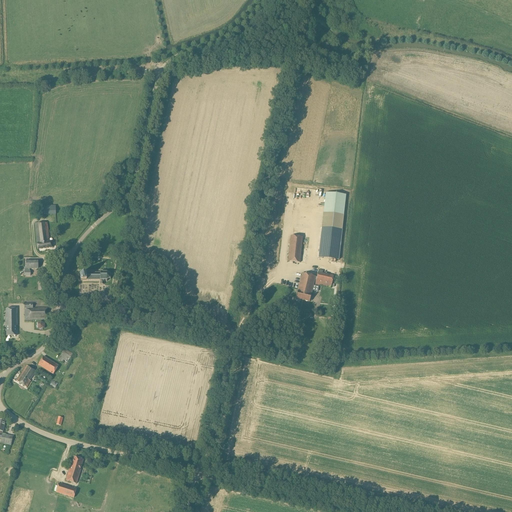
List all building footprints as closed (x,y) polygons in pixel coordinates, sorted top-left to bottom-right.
[(306,198),(306,188),(296,188),(296,198),(306,198)] [(345,195),(325,193),(319,258),(339,260),(345,195)] [(54,207),(44,208),(45,217),(55,216),(54,207)] [(49,242),(46,223),(35,224),(37,241),(36,241),(37,249),(51,248),(51,242),(49,242)] [(303,238),(291,236),(288,262),(300,263),(303,238)] [(104,273),(104,272),(103,272),(103,273),(101,273),(101,272),(100,272),(100,273),(80,273),(80,281),(100,281),(100,285),(104,285),(104,281),(106,281),(106,282),(107,282),(107,281),(110,280),(111,279),(110,279),(110,275),(111,275),(110,274),(109,274),(107,273),(107,272),(106,272),(106,273),(104,273)] [(333,276),(318,273),(317,277),(302,274),(296,299),(309,302),(309,301),(311,301),(312,297),(311,297),(312,290),(317,291),(317,288),(313,287),(314,280),(316,281),(315,284),(330,288),(333,276)] [(33,303),(25,303),(25,311),(25,320),(47,321),(48,309),(33,309),(33,303)] [(17,309),(6,309),(6,327),(6,336),(16,336),(16,326),(17,326),(17,309)] [(63,352),(58,360),(63,363),(64,360),(68,362),(71,357),(72,354),(64,349),(62,352),(63,352)] [(59,366),(44,357),(38,366),(53,375),(59,366)] [(36,372),(26,366),(16,382),(27,388),(30,382),(32,378),(36,372)] [(5,422),(0,420),(0,438),(1,439),(0,443),(11,446),(13,436),(2,434),(5,422)] [(83,461),(74,458),(71,467),(70,467),(66,481),(76,484),(80,471),(80,470),(83,461)] [(77,489),(59,484),(56,493),(74,498),(77,489)]
